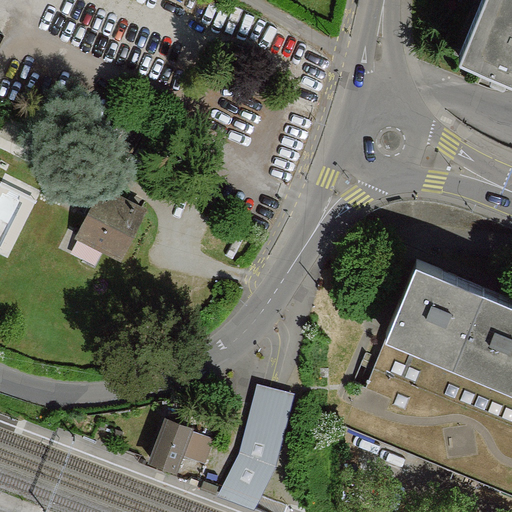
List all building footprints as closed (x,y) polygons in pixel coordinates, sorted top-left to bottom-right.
[(171,0),(121,0),(111,22),(132,33),(135,28),(153,37),(171,0)] [(511,0),(482,0),(459,57),(485,68),(511,79),(511,0)] [(143,133),(128,125),(113,151),(129,159),(143,133)] [(103,190),(80,236),(121,257),(145,210),(103,190)] [(484,287),(418,260),(387,332),(388,333),(453,361),(484,287)] [(511,298),(484,287),(453,361),(511,384),(511,298)] [(511,384),(453,361),(388,333),(367,385),(359,403),(349,427),(511,494),(511,384)] [(274,388),(258,384),(240,453),(218,496),(254,510),(259,501),(278,466),(288,427),(296,394),(286,391),(274,388)] [(182,453),(191,428),(168,419),(152,460),(177,468),(182,453)] [(212,437),(191,428),(182,453),(204,461),(212,437)]
